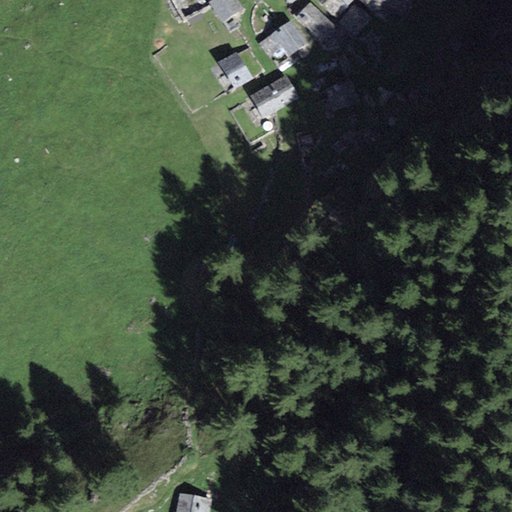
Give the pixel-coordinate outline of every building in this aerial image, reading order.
[(171,0),(183,21),(211,6),(207,0),(171,0)] [(237,0),(220,0),(211,6),(222,26),(245,13),(237,0)] [(315,0),(332,18),(351,0),(315,0)] [(310,5),(296,19),(309,33),(324,19),(310,5)] [(354,7),(340,24),(355,37),(369,20),(354,7)] [(307,49),(291,25),(261,45),(277,69),(307,49)] [(237,55),(219,66),(234,91),(252,81),(237,55)] [(285,79),(250,100),(262,121),(298,100),(285,79)] [(208,511),(210,504),(178,498),(175,511),(208,511)]
